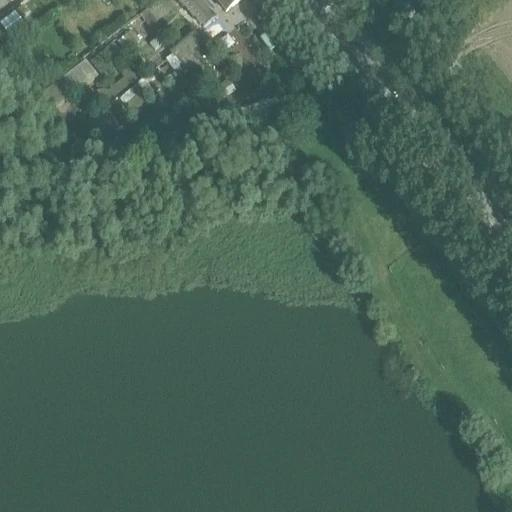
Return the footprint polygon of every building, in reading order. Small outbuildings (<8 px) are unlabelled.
[(164,0),(120,35),(133,50),(147,38),(144,35),(176,10),(199,34),(217,18),(200,0),(212,0),(226,17),(244,0),(164,0)] [(15,14),(1,25),(12,41),(27,29),(15,14)] [(152,72),(197,36),(189,27),(148,61),(141,53),(128,64),(139,76),(143,73),(142,71),(146,67),(152,72)] [(197,36),(152,72),(120,101),(129,111),(151,95),(152,96),(171,80),(202,60),(208,49),(197,36)] [(113,44),(89,64),(100,78),(125,58),(113,44)] [(105,92),(100,93),(109,104),(137,81),(126,68),(122,78),(124,80),(107,94),(105,92)] [(83,70),(41,104),(53,118),(94,83),(83,70)] [(85,99),(57,123),(67,135),(96,112),(85,99)]
